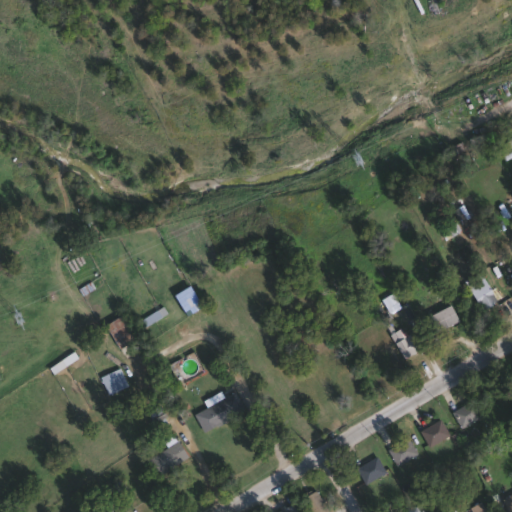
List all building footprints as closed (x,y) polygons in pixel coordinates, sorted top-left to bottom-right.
[(493,300),(477,309),(461,279),(477,271),(493,300)] [(455,320),(432,333),(423,317),(447,304),(455,320)] [(103,324),(117,316),(128,335),(114,343),(103,324)] [(405,333),(415,350),(401,358),(387,334),(395,329),(400,336),(405,333)] [(96,376),(116,367),(125,384),(105,394),(96,376)] [(241,410),(200,431),(189,410),(219,395),(220,397),(231,391),(241,410)] [(449,411),(469,399),(479,416),(458,428),(449,411)] [(145,411),(157,406),(165,423),(153,428),(145,411)] [(447,435),(426,446),(417,429),(438,418),(447,435)] [(414,455),(393,465),(385,448),(406,437),(414,455)] [(353,467),(373,455),(383,472),(362,484),(353,467)] [(308,511),(300,495),(313,488),(326,511),(308,511)] [(505,511),(500,496),(511,492),(511,511),(505,511)] [(398,511),(412,502),(419,511),(398,511)] [(274,511),(287,503),(293,511),(274,511)]
